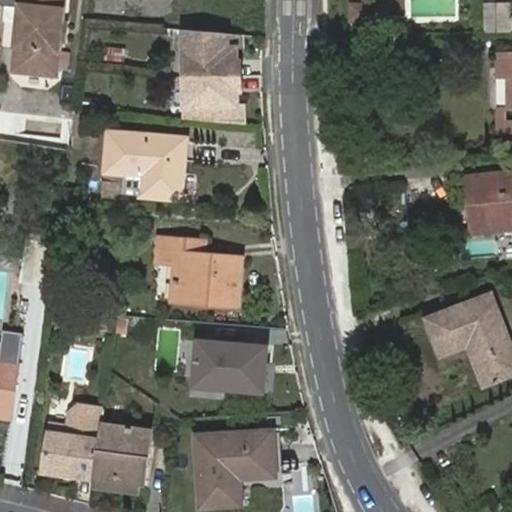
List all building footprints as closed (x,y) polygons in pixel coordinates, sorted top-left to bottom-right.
[(26,0),(19,63),(23,71),(48,74),(55,68),(64,0),(26,0)] [(511,1),(483,3),(484,33),(511,31),(511,1)] [(345,21),(365,21),(365,2),(345,2),(345,21)] [(242,37),(182,31),(185,124),(244,130),(242,37)] [(127,62),(128,48),(109,46),(107,60),(127,62)] [(164,179),(163,199),(189,202),(195,143),(118,136),(115,174),(152,178),(164,179)] [(511,174),(486,177),(490,221),(511,219),(511,174)] [(151,198),(163,199),(164,179),(152,178),(151,198)] [(178,265),(174,298),(235,306),(240,263),(205,258),(206,243),(160,238),(157,263),(178,265)] [(54,248),(29,246),(23,285),(49,289),(54,248)] [(486,386),(511,374),(511,347),(491,295),(430,320),(444,354),(470,344),(486,386)] [(201,342),(198,391),(268,395),(271,346),(201,342)] [(20,362),(0,358),(0,396),(15,399),(20,362)] [(0,414),(13,416),(15,399),(0,396),(0,414)] [(83,475),(97,477),(105,429),(107,413),(83,409),(74,416),(72,431),(54,428),(47,475),(67,479),(67,476),(76,477),(75,479),(83,480),(83,475)] [(150,436),(105,429),(96,488),(123,492),(124,483),(148,486),(151,465),(146,464),(147,459),(152,454),(155,442),(150,436)] [(204,435),(205,504),(244,502),(244,477),(273,476),(272,433),(204,435)]
